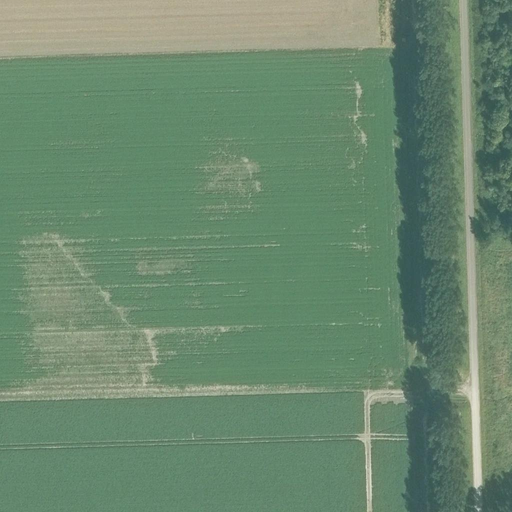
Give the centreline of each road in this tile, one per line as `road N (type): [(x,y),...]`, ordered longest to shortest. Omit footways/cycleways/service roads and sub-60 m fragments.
road 1 (unclassified): [(482,511),(464,0)]
road 2 (track): [(432,511),(417,0)]
